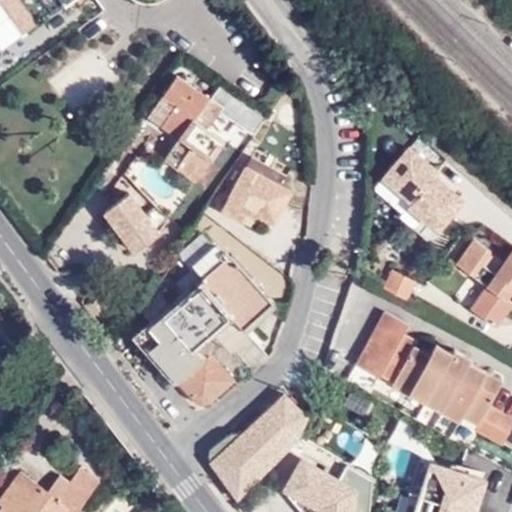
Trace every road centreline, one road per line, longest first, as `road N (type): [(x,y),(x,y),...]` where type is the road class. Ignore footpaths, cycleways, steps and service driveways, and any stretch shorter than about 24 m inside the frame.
road 1 (tertiary): [(268,0),(318,89),(325,183),(309,279),(280,366),(165,455)]
road 2 (primary): [(165,455),(0,232)]
